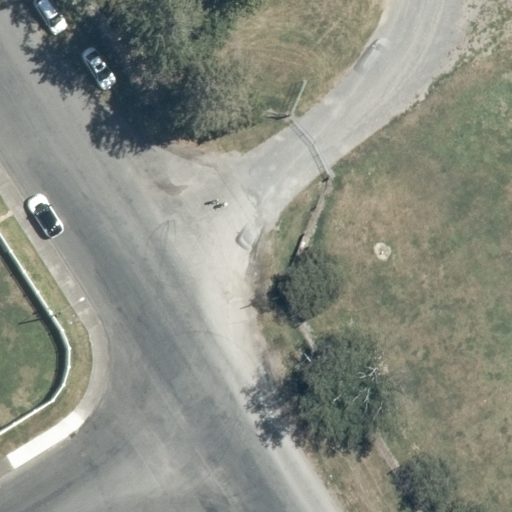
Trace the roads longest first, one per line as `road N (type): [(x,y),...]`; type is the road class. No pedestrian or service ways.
road 1 (tertiary): [(227,413),(0,61)]
road 2 (residential): [(67,511),(227,413)]
